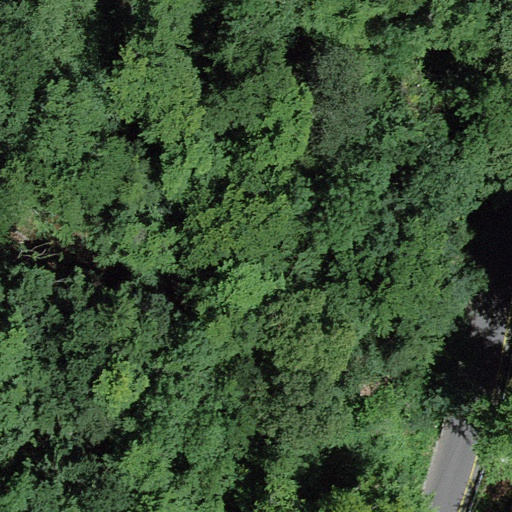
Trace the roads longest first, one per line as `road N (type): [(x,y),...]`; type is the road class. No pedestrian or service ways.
road 1 (track): [(36,511),(75,426),(129,376),(166,291),(190,40)]
road 2 (tertiary): [(511,201),(468,433),(441,511)]
